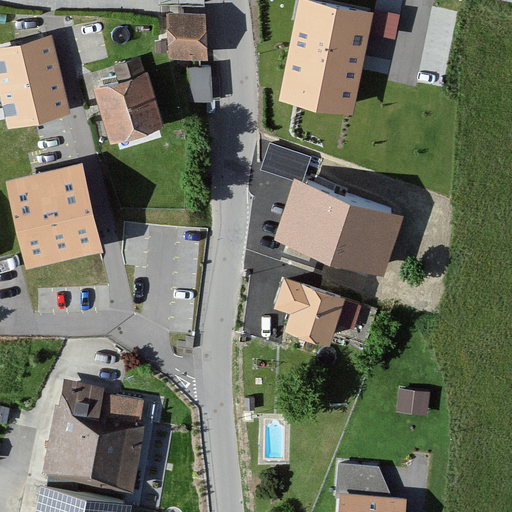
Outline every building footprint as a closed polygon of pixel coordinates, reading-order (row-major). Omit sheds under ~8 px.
[(368,11),(310,0),(304,0),(285,101),(347,113),(368,11)] [(213,10),(173,12),(175,55),(215,53),(213,10)] [(45,32),(0,43),(0,70),(13,120),(64,107),(45,32)] [(213,60),(182,62),(185,94),(216,90),(213,60)] [(157,64),(102,82),(120,137),(175,119),(157,64)] [(80,157),(5,175),(27,265),(102,247),(80,157)] [(436,216),(300,172),(281,229),(390,265),(397,243),(424,252),(436,216)] [(345,298),(281,278),(271,311),(286,315),(281,332),(330,347),(345,298)] [(154,402),(64,386),(48,469),(138,486),(154,402)] [(400,387),(398,407),(427,411),(429,391),(400,387)] [(134,511),(137,499),(45,482),(39,511),(134,511)] [(402,511),(404,493),(336,489),(333,511),(402,511)]
